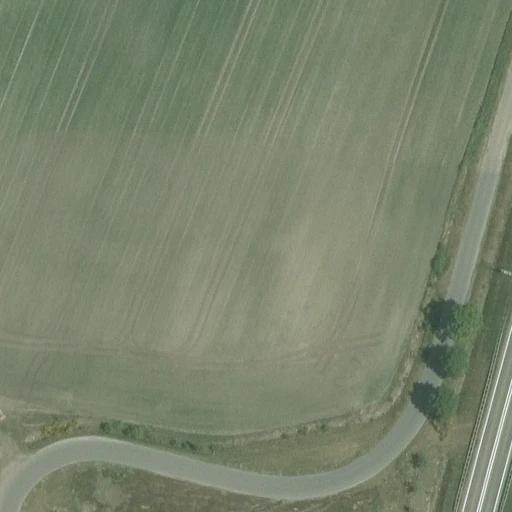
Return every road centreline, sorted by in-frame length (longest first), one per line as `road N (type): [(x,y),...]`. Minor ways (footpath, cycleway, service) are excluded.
road 1 (unclassified): [(511,93),(430,388),(369,464),(337,480),(291,487),(116,448),(75,447),(21,478),(5,511)]
road 2 (trunk): [(478,511),(511,382)]
